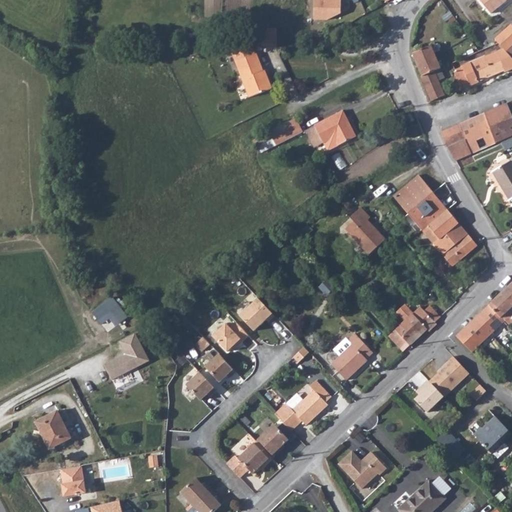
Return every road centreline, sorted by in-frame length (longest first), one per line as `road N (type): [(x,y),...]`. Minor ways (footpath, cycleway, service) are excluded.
road 1 (residential): [(507,264),(399,71),(402,30),(420,0)]
road 2 (residential): [(310,453),(439,329)]
road 3 (residential): [(200,442),(298,340)]
